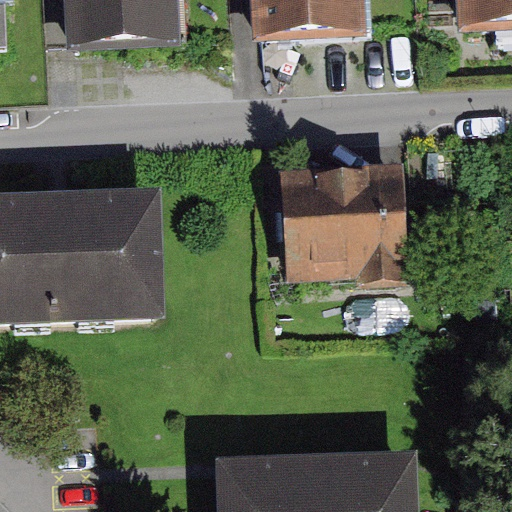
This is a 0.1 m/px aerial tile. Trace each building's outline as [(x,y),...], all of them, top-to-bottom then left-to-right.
[(64,0),(69,75),(181,69),(177,0),(64,0)] [(251,0),(254,71),(367,66),(364,0),(251,0)] [(511,0),(457,0),(460,61),(511,58),(511,0)] [(409,181),(293,184),(296,294),(412,291),(409,181)] [(169,205),(0,208),(0,336),(172,333),(169,205)] [(423,511),(423,464),(229,467),(229,511),(423,511)]
